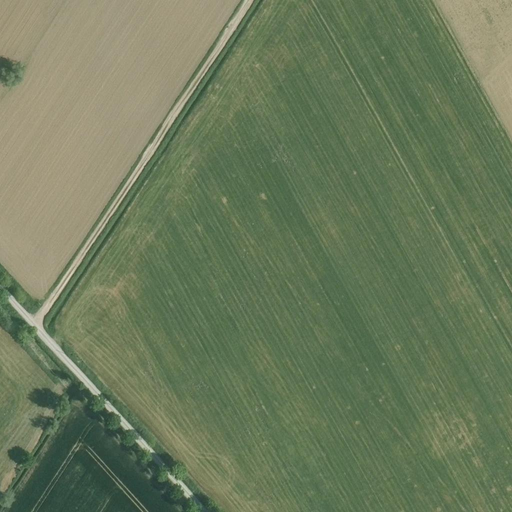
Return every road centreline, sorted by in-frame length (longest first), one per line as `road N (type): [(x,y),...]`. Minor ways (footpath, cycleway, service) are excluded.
road 1 (track): [(39,330),(248,0)]
road 2 (unclassified): [(206,511),(0,286)]
